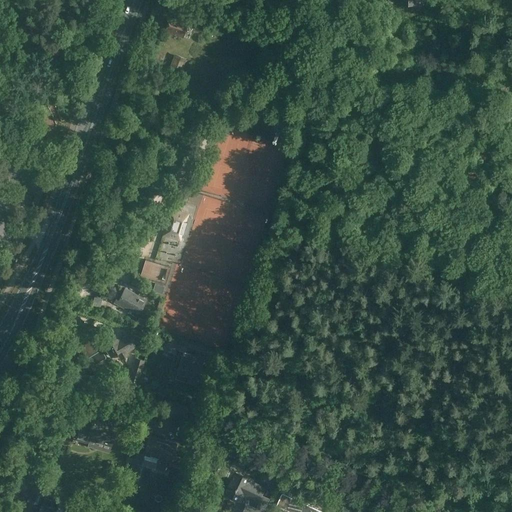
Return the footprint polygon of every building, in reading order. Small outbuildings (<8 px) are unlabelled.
[(170,15),(164,31),(182,38),(188,21),(170,15)] [(184,59),(176,56),(173,66),(181,69),(184,59)] [(158,85),(164,87),(167,79),(161,77),(158,85)] [(169,216),(165,215),(161,226),(166,227),(164,234),(174,237),(176,237),(177,237),(179,238),(180,235),(181,233),(182,233),(182,232),(181,232),(185,221),(186,221),(185,220),(186,218),(186,215),(184,214),(181,213),(172,210),(169,216)] [(146,283),(135,276),(132,281),(143,288),(146,283)] [(124,306),(138,314),(146,300),(125,288),(120,297),(118,296),(114,303),(124,308),(124,306)] [(137,323),(148,327),(150,321),(139,317),(137,323)] [(117,352),(121,359),(128,354),(126,352),(138,345),(131,333),(119,339),(115,333),(102,341),(107,351),(109,355),(110,354),(111,356),(117,352)] [(165,343),(163,350),(175,353),(177,346),(165,343)] [(187,382),(196,385),(204,358),(183,352),(177,373),(189,377),(187,382)] [(144,360),(135,357),(128,379),(138,382),(144,360)] [(90,427),(87,438),(89,438),(103,443),(103,444),(102,446),(110,448),(111,445),(117,426),(93,419),(90,427)] [(76,430),(74,437),(77,438),(76,439),(88,442),(89,438),(87,438),(90,427),(81,424),(79,430),(79,431),(76,430)] [(55,431),(45,450),(51,453),(61,435),(55,431)] [(157,467),(167,470),(176,444),(149,436),(144,453),(160,458),(157,467)] [(142,460),(134,458),(130,472),(138,474),(142,460)] [(138,474),(130,472),(127,482),(131,483),(133,477),(137,478),(138,474)] [(236,472),(226,494),(241,501),(244,495),(246,496),(249,497),(259,502),(263,494),(266,488),(248,480),(249,477),(236,472)] [(283,493),(274,511),(277,511),(284,511),(286,509),(292,511),(317,511),(318,509),(305,503),(304,505),(291,499),(292,497),(289,495),(283,493)] [(62,511),(51,508),(53,500),(45,498),(40,496),(36,508),(41,510),(40,511),(62,511)] [(246,504),(242,511),(264,511),(256,508),(250,505),(249,497),(246,496),(246,504)] [(83,501),(81,508),(91,511),(96,511),(99,506),(83,501)]
